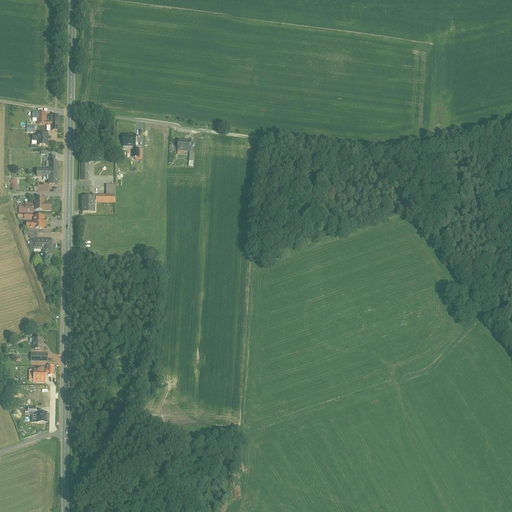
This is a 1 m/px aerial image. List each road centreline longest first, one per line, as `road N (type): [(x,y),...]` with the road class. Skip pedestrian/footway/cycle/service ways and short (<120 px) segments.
road 1 (secondary): [(65,434),(72,0)]
road 2 (track): [(511,138),(418,162),(397,151),(212,132)]
